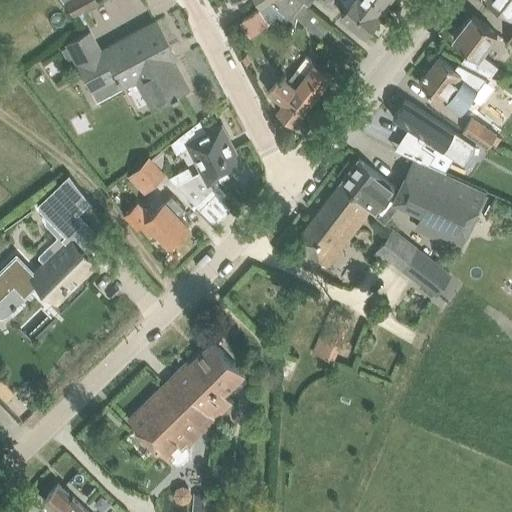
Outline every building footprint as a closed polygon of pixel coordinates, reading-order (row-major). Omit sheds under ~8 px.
[(95,1),(94,0),(61,0),(72,14),(95,1)] [(271,0),(261,7),(259,8),(269,23),(275,18),(278,15),(281,19),(285,14),(294,22),(298,18),(306,9),(294,0),(271,0)] [(294,0),(306,9),(312,0),(294,0)] [(361,0),(344,0),(347,6),(341,14),(365,33),(380,15),(376,12),(361,0)] [(361,0),(376,12),(386,0),(389,3),(391,0),(361,0)] [(511,15),(511,0),(492,0),(502,8),(511,15)] [(269,24),(269,23),(259,8),(240,21),(250,37),(269,24)] [(327,27),(306,9),(298,18),(320,36),(327,27)] [(497,64),(482,53),(495,37),(498,34),(473,14),(453,38),(470,51),(462,61),(489,74),(497,64)] [(138,68),(157,104),(187,87),(167,50),(171,48),(155,20),(100,50),(88,29),(65,41),(76,62),(75,62),(90,89),(113,76),(115,80),(138,68)] [(247,54),(242,57),(246,64),(251,61),(247,54)] [(306,56),(288,79),(288,80),(313,100),(331,76),(306,56)] [(419,82),(459,113),(487,78),(459,63),(455,68),(440,56),(419,82)] [(271,86),(268,90),(270,91),(279,109),(278,110),(295,123),(313,100),(288,80),(288,79),(281,74),(271,86)] [(426,138),(428,134),(472,163),(484,146),(462,131),(460,134),(406,99),(394,117),(426,138)] [(474,117),(465,130),(488,146),(497,132),(474,117)] [(178,185),(198,206),(220,185),(216,179),(244,165),(222,124),(207,132),(200,120),(183,133),(187,142),(202,172),(178,185)] [(422,145),(414,157),(429,164),(430,162),(436,153),(422,145)] [(166,172),(151,157),(135,173),(150,188),(166,172)] [(396,186),(359,158),(341,183),(368,203),(367,204),(373,208),(377,211),(396,186)] [(414,229),(456,249),(459,250),(486,193),(412,158),(393,199),(421,213),(414,229)] [(48,216),(60,229),(79,210),(88,202),(88,201),(88,200),(88,199),(69,175),(39,203),(38,204),(38,205),(38,206),(48,216)] [(321,261),(328,266),(373,208),(367,204),(368,203),(341,183),(289,250),(315,270),(321,261)] [(125,213),(128,216),(146,235),(154,229),(169,245),(189,226),(165,201),(150,215),(142,204),(139,201),(125,213)] [(452,273),(448,270),(392,227),(375,248),(435,295),(452,273)] [(15,256),(0,270),(0,298),(15,284),(26,296),(41,282),(57,299),(94,263),(69,237),(32,273),(15,256)] [(353,318),(331,310),(319,339),(313,353),(335,361),(341,347),(353,318)] [(189,365),(186,362),(174,375),(215,417),(232,400),(225,392),(245,372),(213,341),(189,365)] [(129,419),(143,433),(175,464),(183,465),(192,456),(191,447),(189,445),(215,417),(174,375),(129,419)] [(55,511),(88,511),(58,483),(43,500),(55,511)] [(214,511),(215,495),(195,493),(193,511),(214,511)]
